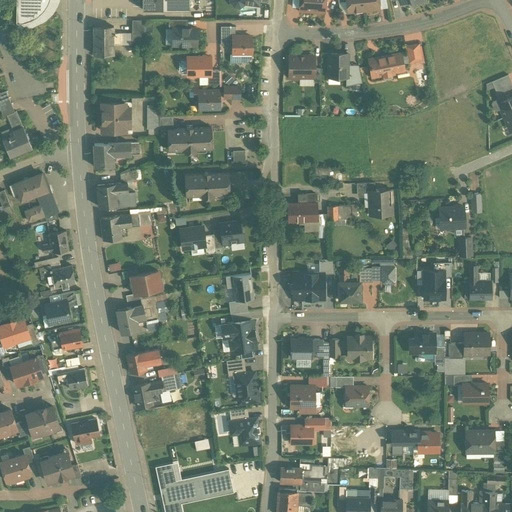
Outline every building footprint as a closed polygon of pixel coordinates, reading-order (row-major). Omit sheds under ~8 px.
[(16,0),(16,22),(22,21),(27,20),(31,19),(35,17),(39,14),(43,11),(46,6),(48,2),(49,0),(16,0)] [(189,0),(142,0),(142,9),(189,9),(189,0)] [(299,0),(299,8),(299,12),(312,12),(312,0),(299,0)] [(312,0),(312,12),(325,13),(325,0),(312,0)] [(346,0),(346,1),(347,12),(363,10),(362,0),(346,0)] [(362,0),(363,10),(379,9),(379,8),(378,0),(362,0)] [(385,0),(378,0),(379,8),(388,8),(385,0)] [(347,12),(346,1),(338,2),(339,13),(347,12)] [(187,19),(169,19),(169,29),(173,29),(173,28),(187,28),(187,19)] [(146,20),(132,20),(131,48),(145,48),(146,20)] [(113,26),(94,26),(94,55),(113,55),(113,44),(121,44),(121,33),(115,33),(113,33),(113,26)] [(235,26),(220,26),(220,44),(226,44),(226,46),(232,46),(232,36),(234,36),(235,36),(235,26)] [(187,28),(173,28),(173,29),(173,45),(196,45),(197,28),(187,28)] [(235,36),(234,36),(232,36),(232,46),(232,54),(251,54),(252,36),(235,36)] [(418,43),(405,46),(407,54),(401,56),(403,63),(408,62),(422,60),(418,43)] [(348,53),(328,53),(328,73),(336,73),(339,77),(346,77),(347,77),(348,65),(348,53)] [(401,53),(388,55),(387,55),(385,55),(384,55),(383,56),(369,59),(372,76),(382,74),(383,78),(398,75),(397,71),(404,70),(403,63),(401,56),(401,53)] [(314,56),(289,56),(289,76),(292,79),(297,79),(300,77),(313,77),(314,77),(314,68),(314,56)] [(211,57),(187,57),(187,60),(187,72),(187,75),(191,75),(192,77),(195,77),(196,75),(207,75),(211,75),(211,70),(211,57)] [(187,60),(181,60),(181,62),(179,62),(179,70),(181,70),(181,72),(187,72),(187,60)] [(358,65),(348,65),(347,77),(346,77),(346,86),(362,82),(358,65)] [(219,70),(211,70),(211,75),(207,75),(207,84),(219,84),(219,70)] [(508,74),(491,81),(494,88),(511,81),(508,74)] [(511,83),(511,81),(494,88),(497,94),(511,87),(511,83)] [(240,86),(224,86),(224,93),(229,93),(229,98),(240,98),(240,86)] [(219,90),(198,90),(198,109),(219,108),(219,90)] [(6,91),(0,93),(0,102),(9,99),(6,91)] [(511,96),(500,102),(502,106),(501,108),(504,117),(511,113),(511,96)] [(9,99),(0,102),(0,108),(11,104),(9,99)] [(125,103),(118,102),(102,103),(101,104),(101,109),(102,110),(102,124),(101,125),(101,130),(102,131),(118,131),(125,131),(125,126),(130,126),(130,108),(125,108),(125,103)] [(11,104),(0,108),(3,117),(6,116),(14,112),(11,104)] [(14,112),(6,116),(13,131),(23,127),(16,111),(14,112)] [(173,116),(159,117),(159,123),(159,129),(159,130),(167,129),(173,129),(173,116)] [(23,127),(13,131),(15,135),(3,140),(10,156),(31,147),(23,127)] [(173,129),(167,129),(168,150),(184,150),(184,153),(197,152),(196,149),(212,148),(211,127),(193,128),(193,127),(186,127),(186,128),(173,129)] [(139,142),(130,143),(131,154),(139,154),(139,142)] [(130,143),(94,144),(95,167),(113,167),(113,155),(131,154),(130,143)] [(135,169),(120,174),(121,181),(136,179),(135,169)] [(229,173),(210,173),(203,173),(203,174),(184,175),(185,196),(201,195),(201,198),(214,198),(214,194),(230,194),(229,173)] [(58,212),(44,175),(42,175),(41,175),(29,179),(29,178),(24,180),(24,181),(10,187),(12,194),(18,192),(21,201),(37,195),(40,205),(24,210),(30,226),(46,222),(45,217),(58,212)] [(374,182),(356,183),(357,193),(364,193),(368,193),(368,190),(375,190),(374,182)] [(127,183),(97,185),(99,207),(117,206),(117,205),(135,203),(134,190),(128,191),(127,183)] [(375,190),(368,190),(368,193),(369,206),(370,215),(392,214),(391,204),(388,204),(387,189),(375,190)] [(4,190),(0,191),(0,201),(2,206),(3,208),(10,205),(4,190)] [(306,194),(306,193),(298,193),(298,202),(306,202),(306,194)] [(316,194),(306,194),(306,202),(317,202),(317,195),(316,194)] [(480,194),(470,194),(470,212),(480,212),(480,194)] [(298,202),(287,202),(288,221),(299,220),(299,223),(303,223),(303,220),(318,220),(317,202),(306,202),(298,202)] [(345,205),(327,205),(328,219),(345,218),(345,205)] [(463,206),(439,207),(440,217),(442,219),(442,227),(444,227),(446,229),(452,228),(454,227),(464,226),(463,206)] [(130,210),(130,215),(138,214),(139,226),(151,225),(149,208),(130,210)] [(138,214),(130,215),(132,227),(139,226),(138,214)] [(130,215),(100,218),(103,240),(121,238),(120,228),(132,227),(130,215)] [(239,221),(220,223),(221,229),(222,239),(223,243),(244,240),(243,229),(240,230),(239,221)] [(204,236),(202,226),(180,229),(183,248),(205,245),(204,236)] [(222,239),(221,229),(213,230),(213,234),(214,240),(222,239)] [(65,231),(48,233),(50,244),(42,245),(43,253),(51,252),(69,250),(65,231)] [(213,234),(204,236),(205,245),(206,253),(216,252),(215,247),(214,240),(213,234)] [(471,237),(459,237),(459,255),(471,255),(471,237)] [(223,243),(222,239),(214,240),(215,247),(223,246),(223,243)] [(58,257),(34,262),(35,268),(59,263),(58,257)] [(319,271),(324,271),(324,273),(334,273),(334,258),(319,259),(319,263),(319,271)] [(59,263),(35,268),(35,269),(40,268),(42,278),(47,277),(52,276),(51,269),(60,267),(59,263)] [(307,272),(319,271),(319,263),(307,263),(307,272)] [(60,267),(51,269),(52,276),(47,277),(49,286),(54,285),(54,286),(62,285),(62,288),(68,287),(68,284),(75,282),(72,265),(60,267)] [(392,266),(371,266),(371,267),(372,279),(382,279),(385,282),(392,282),(395,279),(395,268),(392,266)] [(359,267),(339,268),(339,281),(339,282),(339,299),(359,299),(359,281),(359,267)] [(371,267),(359,267),(359,281),(372,281),(372,279),(371,267)] [(135,269),(122,272),(123,278),(131,276),(130,276),(136,275),(135,269)] [(433,270),(423,270),(423,279),(423,298),(444,298),(444,276),(444,270),(439,270),(433,270)] [(136,275),(130,276),(131,276),(131,280),(129,283),(130,288),(133,290),(134,294),(139,293),(144,292),(145,293),(151,292),(152,290),(160,289),(158,279),(159,279),(158,271),(136,275)] [(307,272),(293,272),(293,282),(291,282),(291,288),(293,288),(293,299),(324,299),(324,273),(324,271),(319,271),(307,272)] [(246,299),(254,298),(251,272),(225,276),(225,277),(226,276),(227,286),(234,285),(236,300),(246,299)] [(476,272),(476,281),(491,281),(491,272),(476,272)] [(227,286),(226,276),(225,277),(226,287),(233,286),(235,300),(236,300),(234,285),(227,286)] [(469,281),(469,287),(465,287),(464,297),(469,297),(491,297),(491,281),(476,281),(469,281)] [(235,300),(233,286),(226,287),(222,288),(224,301),(228,301),(235,300)] [(75,291),(61,294),(62,302),(66,301),(68,306),(77,304),(75,291)] [(139,293),(134,294),(126,295),(127,301),(140,299),(141,299),(139,293)] [(141,299),(140,299),(141,305),(143,305),(144,309),(149,307),(150,311),(154,310),(155,315),(158,314),(154,296),(141,299)] [(158,314),(169,312),(168,299),(157,301),(158,314)] [(246,299),(236,300),(235,300),(228,301),(230,313),(231,313),(248,311),(246,299)] [(62,302),(45,305),(47,314),(50,314),(52,323),(70,319),(68,306),(66,301),(62,302)] [(133,306),(117,310),(122,333),(138,330),(136,319),(145,317),(144,309),(143,305),(141,305),(133,307),(133,306)] [(149,307),(144,309),(145,317),(148,330),(158,328),(155,315),(154,310),(150,311),(149,307)] [(232,321),(250,319),(249,310),(248,311),(231,313),(232,321)] [(23,317),(17,319),(16,318),(10,321),(16,340),(29,336),(26,325),(23,317)] [(252,348),(256,347),(252,319),(250,319),(232,321),(227,322),(227,323),(221,324),(223,337),(229,336),(231,349),(231,350),(240,349),(252,348)] [(10,321),(3,323),(3,324),(0,324),(0,334),(3,345),(4,345),(16,340),(10,321)] [(31,323),(26,325),(29,336),(31,342),(37,340),(31,323)] [(223,337),(221,324),(214,325),(216,338),(221,337),(223,350),(231,349),(229,336),(223,337)] [(78,329),(60,333),(61,338),(62,346),(63,349),(81,345),(78,329)] [(488,332),(463,332),(464,342),(464,354),(464,352),(471,352),(471,353),(489,353),(488,332)] [(434,333),(414,333),(414,338),(409,338),(409,351),(434,351),(434,345),(434,333)] [(362,336),(362,334),(355,334),(355,336),(347,336),(347,340),(338,340),(338,348),(347,348),(347,357),(354,357),(354,358),(364,358),(364,357),(370,356),(370,336),(362,336)] [(57,339),(51,340),(53,348),(62,346),(61,338),(57,339)] [(311,338),(291,338),(291,357),(296,357),(311,357),(311,338)] [(323,338),(311,338),(311,357),(323,357),(323,359),(329,359),(329,356),(329,342),(323,342),(323,338)] [(338,338),(330,338),(330,339),(329,339),(329,342),(329,356),(339,356),(338,348),(338,340),(338,338)] [(464,342),(448,342),(449,358),(462,357),(462,354),(464,354),(464,342)] [(444,345),(434,345),(434,351),(434,363),(444,363),(444,345)] [(253,356),(252,348),(240,349),(241,358),(244,358),(253,356)] [(142,351),(126,355),(130,373),(146,370),(146,369),(153,367),(151,360),(144,362),(144,360),(152,358),(155,362),(160,361),(158,349),(142,352),(142,351)] [(42,354),(36,357),(42,373),(48,371),(48,370),(42,354)] [(36,357),(23,361),(30,381),(37,379),(36,378),(43,376),(42,373),(36,357)] [(311,366),(311,357),(296,357),(296,366),(311,366)] [(241,358),(226,360),(228,375),(235,374),(246,372),(244,358),(241,358)] [(11,366),(9,359),(2,362),(8,378),(14,376),(10,366),(11,366)] [(11,366),(10,366),(14,376),(17,385),(23,383),(30,381),(23,361),(11,366)] [(65,367),(48,370),(48,371),(50,376),(56,374),(66,372),(65,367)] [(193,368),(195,378),(204,377),(203,367),(193,368)] [(66,372),(56,374),(58,383),(66,381),(66,384),(69,383),(70,389),(87,385),(87,384),(89,383),(88,377),(86,378),(84,368),(78,369),(66,372)] [(168,368),(157,370),(159,376),(161,376),(169,374),(168,368)] [(246,372),(235,374),(238,392),(239,402),(258,400),(254,371),(246,372)] [(169,374),(161,376),(162,381),(164,391),(175,389),(172,374),(169,374)] [(238,392),(235,374),(228,375),(230,393),(238,392)] [(471,374),(453,374),(453,384),(462,384),(465,384),(465,383),(471,383),(471,374)] [(322,375),(308,375),(308,385),(314,385),(314,386),(330,386),(329,375),(322,375)] [(353,375),(335,375),(335,386),(345,386),(345,385),(353,385),(353,375)] [(162,381),(132,387),(136,407),(162,402),(160,392),(164,391),(162,381)] [(471,383),(465,383),(465,384),(462,384),(462,402),(476,402),(477,403),(484,403),(485,402),(487,402),(487,383),(471,383)] [(308,385),(291,385),(291,406),(291,405),(313,405),(313,406),(314,386),(314,385),(308,385)] [(353,385),(345,385),(345,386),(345,390),(343,392),(343,398),(345,400),(345,401),(352,401),(352,404),(367,404),(367,385),(353,385)] [(291,406),(291,408),(298,408),(298,412),(314,412),(315,412),(318,411),(321,406),(321,405),(321,404),(313,406),(313,405),(291,405),(291,406)] [(44,407),(39,409),(38,408),(37,408),(38,410),(33,411),(26,414),(28,421),(32,434),(39,432),(42,433),(55,429),(56,427),(59,426),(53,405),(45,408),(45,406),(44,406),(44,407)] [(247,407),(229,410),(231,421),(248,419),(247,407)] [(25,408),(18,410),(22,420),(22,423),(28,421),(26,414),(25,408)] [(11,409),(0,412),(0,434),(0,435),(2,432),(6,431),(9,432),(14,430),(15,429),(16,428),(17,428),(15,423),(11,409)] [(323,417),(305,417),(305,425),(312,425),(312,428),(323,428),(323,417)] [(231,421),(230,422),(231,433),(239,432),(241,443),(259,440),(256,418),(248,419),(231,421)] [(96,419),(71,424),(75,443),(91,440),(90,436),(99,434),(96,419)] [(22,420),(15,423),(17,428),(16,428),(19,436),(26,434),(22,423),(22,420)] [(305,425),(290,425),(290,442),(291,442),(291,441),(297,441),(298,442),(312,442),(312,428),(312,425),(305,425)] [(418,430),(391,431),(392,454),(402,453),(402,445),(417,445),(417,433),(418,433),(418,430)] [(475,431),(474,430),(465,430),(465,440),(464,440),(464,443),(465,445),(465,452),(467,452),(467,451),(480,450),(480,451),(493,451),(494,451),(494,440),(493,430),(492,430),(492,431),(475,431)] [(418,433),(417,433),(417,445),(418,451),(439,451),(438,433),(418,433)] [(204,439),(194,441),(196,451),(206,449),(204,439)] [(503,440),(494,440),(494,451),(493,451),(493,456),(504,456),(503,440)] [(30,446),(22,449),(24,455),(25,454),(27,463),(34,460),(30,446)] [(62,452),(49,456),(48,459),(41,461),(47,481),(55,479),(59,478),(59,479),(60,479),(61,478),(65,476),(66,477),(67,477),(66,475),(73,473),(74,473),(71,465),(67,453),(64,454),(62,452)] [(0,462),(0,465),(2,471),(5,481),(7,480),(8,481),(13,479),(15,477),(21,475),(23,476),(28,474),(29,473),(31,473),(27,463),(25,454),(24,455),(0,462)] [(177,462),(172,463),(172,464),(170,464),(174,480),(176,480),(176,482),(228,471),(227,469),(213,472),(181,479),(177,462)] [(180,511),(179,503),(181,503),(180,501),(232,490),(232,492),(233,492),(228,468),(227,469),(228,471),(176,482),(176,480),(174,480),(170,464),(172,464),(172,463),(155,466),(161,494),(163,493),(167,511),(180,511)] [(77,464),(71,465),(74,473),(73,473),(75,478),(81,476),(77,464)] [(339,466),(325,466),(324,475),(321,475),(320,484),(327,484),(339,484),(339,466)] [(302,468),(280,467),(279,482),(300,483),(320,484),(321,475),(310,474),(310,468),(302,468)] [(377,467),(369,467),(368,478),(377,478),(377,467)] [(408,468),(400,468),(399,489),(407,489),(407,481),(408,468)] [(457,470),(448,470),(448,478),(457,478),(457,470)] [(487,482),(480,482),(478,502),(484,502),(484,491),(494,492),(502,492),(504,492),(505,475),(487,474),(487,482)] [(457,478),(448,478),(447,495),(457,495),(457,478)] [(320,484),(300,483),(300,490),(320,491),(320,484)] [(297,488),(279,487),(277,511),(295,511),(296,502),(297,492),(297,488)] [(369,498),(356,498),(356,490),(346,489),(346,497),(345,497),(345,511),(369,511),(369,506),(369,498)] [(471,491),(461,490),(460,502),(471,502),(471,495),(471,491)] [(494,492),(484,491),(484,502),(494,503),(494,496),(494,492)] [(311,493),(297,492),(296,502),(311,503),(311,493)] [(382,499),(380,499),(380,501),(379,511),(401,511),(402,499),(382,499)] [(447,511),(448,501),(427,500),(427,511),(447,511)] [(471,502),(460,502),(460,511),(483,511),(484,502),(478,502),(471,502)] [(494,503),(484,502),(483,511),(504,511),(504,503),(494,503)]
